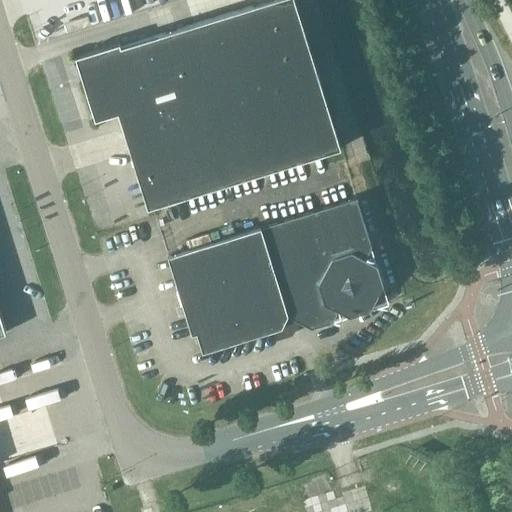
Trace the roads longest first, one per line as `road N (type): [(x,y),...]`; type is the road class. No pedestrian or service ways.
road 1 (unclassified): [(346,407),(187,454),(164,458),(133,445),(121,428),(0,39)]
road 2 (secondary): [(431,0),(511,241)]
road 3 (unclassified): [(511,337),(346,407)]
road 4 (unclassified): [(346,407),(511,374)]
road 5 (secondary): [(511,114),(469,0)]
